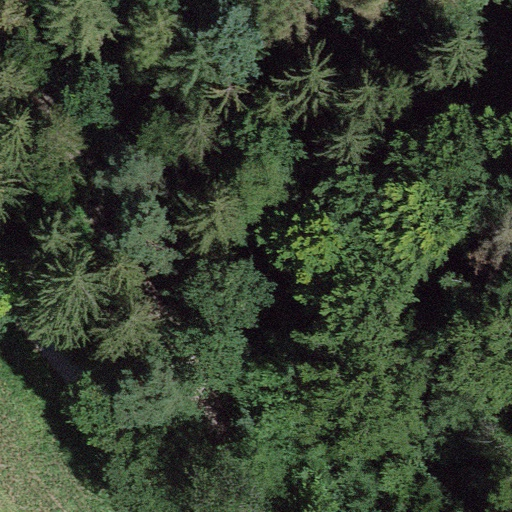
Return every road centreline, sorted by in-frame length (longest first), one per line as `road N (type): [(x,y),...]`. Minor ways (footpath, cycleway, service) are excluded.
road 1 (track): [(232,499),(247,418),(66,0)]
road 2 (track): [(243,511),(0,214)]
